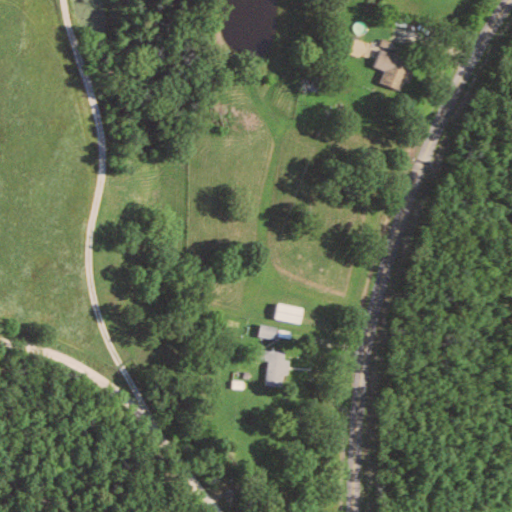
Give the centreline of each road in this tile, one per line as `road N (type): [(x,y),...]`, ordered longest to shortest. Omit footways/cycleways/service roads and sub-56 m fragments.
road 1 (tertiary): [(350,511),(364,335),(389,247),(430,135),(469,54),(507,0)]
road 2 (residential): [(0,344),(65,360),(137,402),(221,511)]
